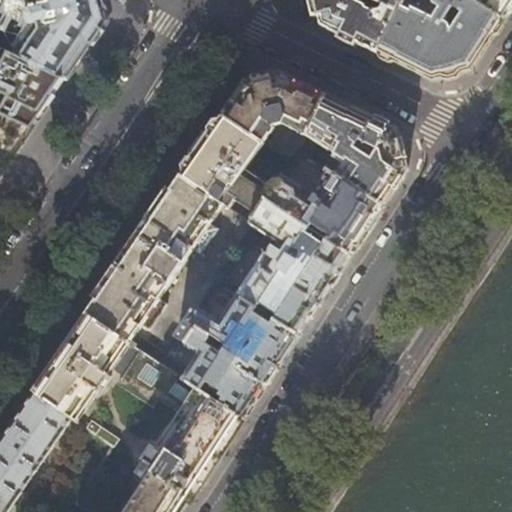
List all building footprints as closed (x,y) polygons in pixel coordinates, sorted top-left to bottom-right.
[(5,0),(0,12),(0,46),(45,69),(67,80),(89,49),(107,21),(101,0),(5,0)] [(370,10),(374,2),(370,0),(314,0),(321,27),(347,40),(378,54),(398,15),(386,8),(383,13),(378,15),(370,10)] [(370,0),(374,2),(386,8),(398,15),(406,0),(370,0)] [(409,3),(410,0),(406,0),(398,15),(378,54),(412,72),(433,82),(472,71),(485,51),(504,21),(472,0),(435,0),(433,3),(433,4),(434,6),(429,13),(409,3)] [(511,0),(472,0),(504,21),(511,9),(511,0)] [(45,69),(0,46),(0,87),(24,99),(45,69)] [(306,136),(327,96),(302,84),(284,75),(245,85),(234,100),(229,108),(223,117),(263,144),(268,148),(270,145),(269,138),(267,137),(274,127),(282,124),(306,136)] [(362,113),(327,96),(306,136),(345,161),(336,174),(384,206),(395,189),(408,169),(397,131),(362,113)] [(274,189),(245,169),(263,144),(223,117),(203,146),(182,176),(225,204),(252,222),(267,200),(274,189)] [(274,189),(267,200),(310,229),(313,225),(330,236),(327,240),(351,256),(363,237),(384,206),(336,174),(327,168),(326,171),(328,172),(321,184),(321,186),(323,188),(319,194),(319,198),(320,199),(317,203),(301,192),(303,188),(302,185),(284,172),(274,189)] [(110,281),(87,315),(160,364),(167,353),(137,333),(142,325),(149,330),(166,305),(159,300),(193,251),(199,255),(217,230),(210,225),(225,204),(182,176),(137,242),(110,281)] [(308,233),(310,229),(267,200),(252,222),(247,231),(270,246),(274,240),(284,247),(281,250),(277,251),(273,252),(271,255),(257,246),(253,252),(262,258),(238,295),(259,309),(261,305),(278,316),(276,320),(299,335),(324,297),(351,256),(327,240),(325,244),(308,233)] [(256,313),(259,309),(238,295),(220,323),(197,307),(177,338),(200,354),(184,379),(202,392),(209,382),(222,392),(220,395),(224,397),(220,404),(244,419),(255,402),(282,361),(299,335),(276,320),(273,324),(256,313)] [(184,379),(160,364),(87,315),(75,332),(51,368),(34,392),(70,417),(76,421),(97,390),(100,392),(111,376),(108,374),(112,368),(123,376),(118,384),(152,405),(157,397),(180,412),(157,448),(153,445),(136,472),(149,480),(128,511),(116,511),(83,490),(74,503),(88,511),(177,511),(187,497),(191,500),(206,477),(244,419),(220,404),(202,392),(184,379)] [(0,511),(4,511),(70,417),(34,392),(0,441),(0,511)] [(86,428),(113,446),(119,438),(91,420),(86,428)] [(88,511),(74,503),(68,511),(88,511)]
